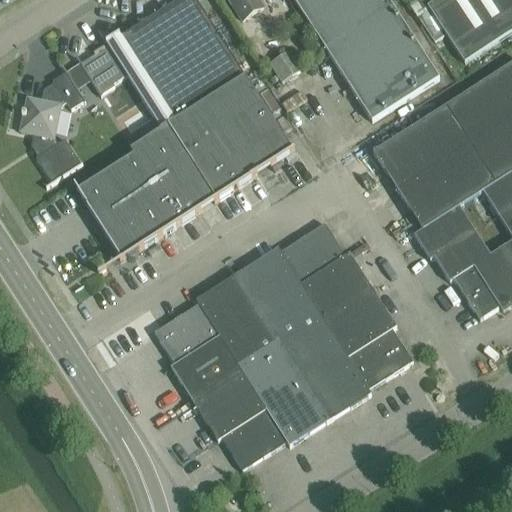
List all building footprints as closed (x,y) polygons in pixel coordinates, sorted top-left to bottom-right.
[(168,129),(244,80),(193,0),(184,0),(121,41),(119,37),(105,46),(110,53),(97,62),(94,58),(80,67),(100,99),(114,90),(113,88),(127,79),(129,83),(100,101),(97,97),(95,98),(93,95),(86,100),(88,103),(87,103),(90,108),(86,110),(92,120),(135,92),(161,133),(168,129)] [(227,0),(229,3),(243,23),(263,11),(255,0),(227,0)] [(291,0),(325,52),(372,125),(439,82),(392,9),(386,0),(291,0)] [(511,0),(442,0),(428,10),(465,66),(511,34),(511,0)] [(291,52),(269,66),(280,85),(303,72),(291,52)] [(511,176),(511,67),(373,157),(422,234),(460,210),(460,211),(483,196),(483,195),(511,176)] [(23,120),(20,135),(36,139),(34,147),(35,151),(40,159),(36,161),(52,188),(81,169),(64,143),(57,147),(54,141),(60,110),(66,106),(71,113),(85,104),(66,76),(53,85),(55,89),(48,93),(45,96),(43,105),(27,102),(24,117),(22,116),(22,120),(23,120)] [(244,80),(168,129),(216,205),(295,155),(294,154),(292,155),(244,80)] [(286,111),(305,103),(300,93),(282,102),(286,111)] [(161,133),(161,134),(74,190),(86,210),(91,207),(127,262),(130,264),(133,264),(136,262),(138,259),(137,256),(216,205),(168,129),(161,133)] [(370,159),(350,171),(356,181),(376,169),(370,159)] [(511,176),(483,195),(483,196),(498,219),(511,210),(511,176)] [(483,196),(460,211),(475,235),(490,258),(502,251),(511,244),(511,241),(498,219),(483,196)] [(422,234),(414,239),(430,264),(433,261),(434,262),(434,261),(475,235),(460,211),(460,210),(422,234)] [(511,210),(498,219),(511,241),(511,210)] [(345,260),(325,227),(302,242),(323,275),(345,260)] [(490,258),(475,235),(434,261),(434,262),(449,286),(453,283),(474,270),(474,269),(490,258)] [(302,242),(280,256),(301,289),(323,275),(302,242)] [(511,244),(502,251),(511,267),(511,244)] [(511,267),(502,251),(490,258),(474,269),(474,270),(500,311),(499,311),(502,315),(511,307),(511,267)] [(278,252),(236,278),(278,343),(319,317),(301,289),(280,256),(278,252)] [(323,275),(301,289),(319,317),(324,325),(373,294),(349,257),(345,260),(323,275)] [(500,311),(474,270),(453,283),(479,323),(499,311),(500,311)] [(278,343),(236,278),(196,304),(198,308),(199,308),(219,340),(237,369),(278,343)] [(396,331),(373,294),(324,325),(347,362),(369,347),(392,333),(392,334),(396,331)] [(199,308),(198,308),(154,337),(174,369),(175,369),(219,340),(199,308)] [(319,317),(278,343),(330,425),(371,398),(368,394),(368,395),(347,362),(324,325),(319,317)] [(413,366),(392,334),(392,333),(369,347),(390,380),(413,366)] [(175,369),(174,369),(170,371),(194,408),(243,377),(237,369),(219,340),(175,369)] [(330,425),(278,343),(237,369),(243,377),(266,413),(287,446),(286,447),(289,451),(330,425)] [(390,380),(369,347),(347,362),(368,395),(368,394),(390,380)] [(243,377),(194,408),(217,445),(221,443),(221,442),(266,413),(243,377)] [(287,446),(266,413),(221,442),(221,443),(242,475),(286,447),(287,446)]
